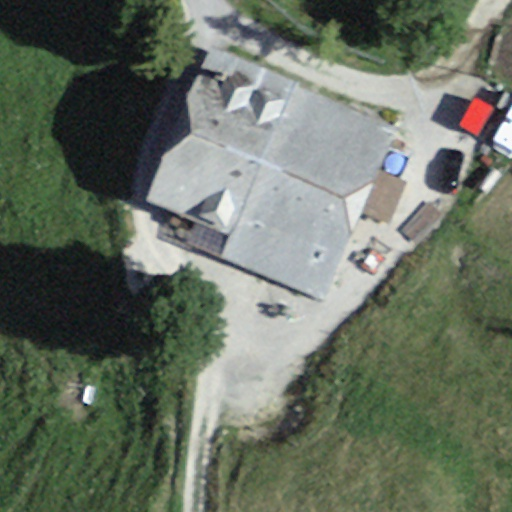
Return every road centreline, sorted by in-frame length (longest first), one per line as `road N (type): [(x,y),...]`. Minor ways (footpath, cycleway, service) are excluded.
road 1 (residential): [(188,511),(186,471),(212,356),(136,199),(152,116),(211,3)]
road 2 (residential): [(211,3),(262,47),(366,94),(415,94),(446,76),(487,0)]
